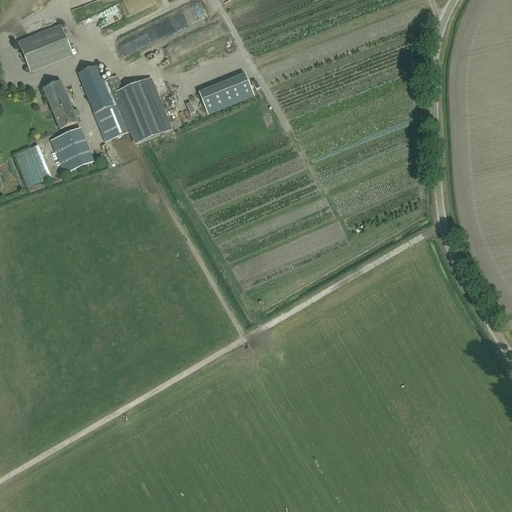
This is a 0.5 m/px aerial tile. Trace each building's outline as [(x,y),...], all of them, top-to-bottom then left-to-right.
[(72,56),(63,35),(60,26),(18,43),(30,74),(72,56)] [(117,78),(103,84),(96,67),(78,75),(85,92),(83,93),(84,95),(86,94),(106,143),(131,132),(136,146),(170,131),(149,80),(122,92),(117,78)] [(43,89),(60,130),(76,124),(74,119),(78,118),(75,111),(72,112),(60,83),(43,89)] [(180,104),(182,113),(192,110),(190,102),(180,104)] [(80,130),(49,143),(63,176),(93,164),(80,130)] [(52,180),(38,147),(14,156),(27,190),(52,180)]
